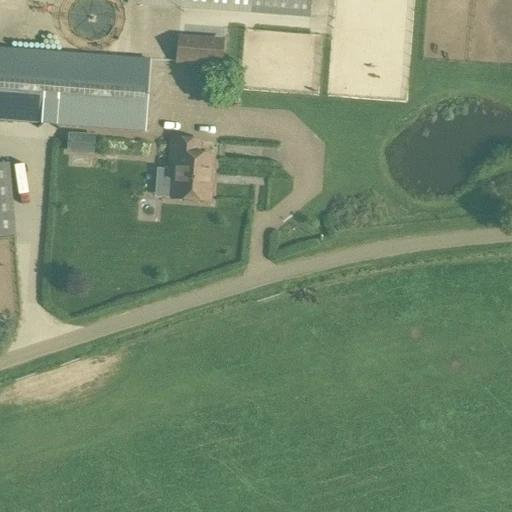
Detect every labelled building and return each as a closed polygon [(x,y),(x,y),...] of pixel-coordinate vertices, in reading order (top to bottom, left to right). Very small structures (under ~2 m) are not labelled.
[(309,17),(310,0),(128,0),(128,3),(309,17)] [(221,65),(223,41),(179,37),(177,61),(221,65)] [(144,133),(149,60),(0,49),(0,132),(54,136),(55,126),(144,133)] [(94,155),(95,135),(68,134),(67,153),(94,155)] [(209,202),(212,157),(197,156),(198,142),(171,140),(169,172),(174,172),(172,199),(209,202)] [(0,237),(13,236),(7,165),(0,166),(0,237)]
